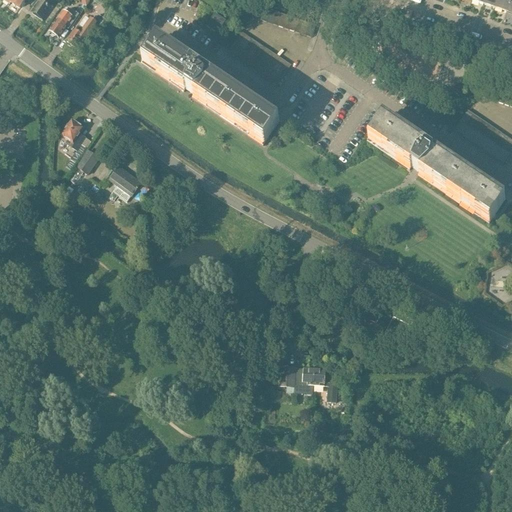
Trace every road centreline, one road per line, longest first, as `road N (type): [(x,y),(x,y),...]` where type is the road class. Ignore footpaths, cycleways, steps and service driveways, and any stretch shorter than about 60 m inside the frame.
road 1 (unclassified): [(13,45),(219,195),(511,347)]
road 2 (residential): [(511,177),(497,178),(316,57)]
road 3 (residential): [(316,57),(278,102),(158,24)]
